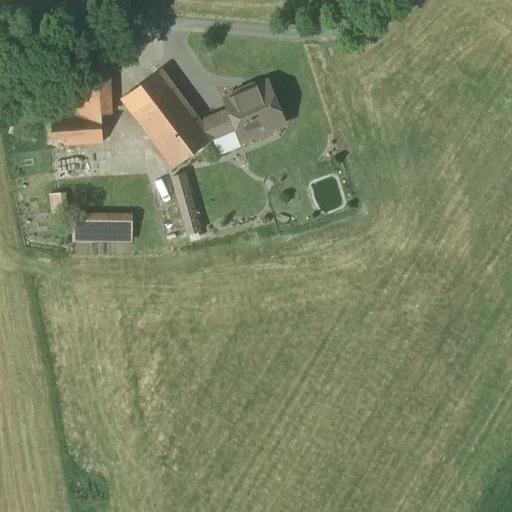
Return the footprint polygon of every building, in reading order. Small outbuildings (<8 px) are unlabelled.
[(51,119),(53,146),(102,143),(97,45),(73,47),(77,117),(51,119)] [(200,123),(161,70),(122,99),(174,168),(212,139),(200,123)] [(242,141),(252,137),(256,140),(265,135),(266,131),(285,123),(268,83),(225,101),(229,110),(237,129),(242,141)] [(229,110),(200,123),(212,139),(237,129),(229,110)] [(212,139),(218,154),(243,143),(242,141),(237,129),(212,139)] [(188,172),(173,177),(189,236),(205,232),(188,172)] [(51,195),(53,213),(67,212),(65,193),(51,195)] [(132,222),(73,221),(73,239),(131,240),(132,222)]
